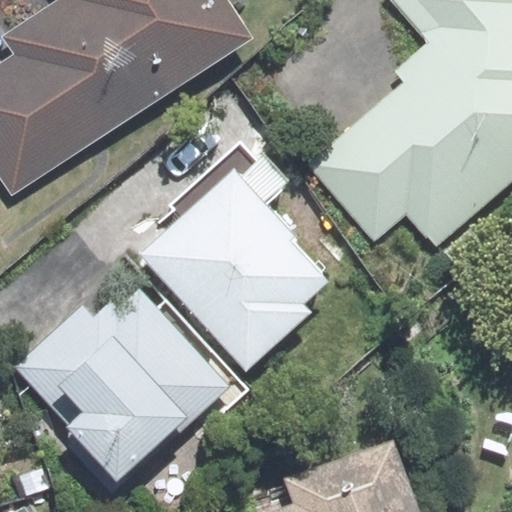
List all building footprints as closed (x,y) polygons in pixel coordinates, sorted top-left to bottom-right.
[(263,31),(242,0),(55,0),(5,34),(17,52),(0,63),(0,165),(20,195),(263,31)] [(511,0),(399,0),(438,41),(306,162),(378,240),(408,213),(438,246),(511,178),(511,0)] [(134,238),(142,247),(250,371),(346,287),(270,199),(291,181),(251,136),(134,238)] [(235,385),(151,292),(124,317),(101,291),(14,371),(115,482),(164,438),(170,444),(235,385)] [(429,511),(403,433),(297,468),(308,502),(277,511),(429,511)]
